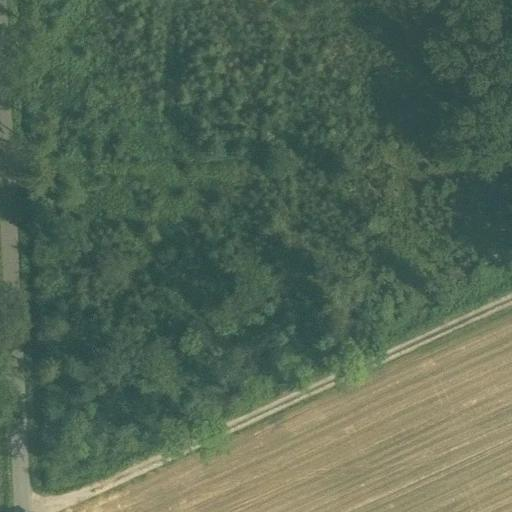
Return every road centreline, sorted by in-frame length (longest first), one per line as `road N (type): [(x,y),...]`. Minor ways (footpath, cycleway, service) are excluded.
road 1 (track): [(20,505),(511,293)]
road 2 (tertiary): [(21,511),(0,44)]
